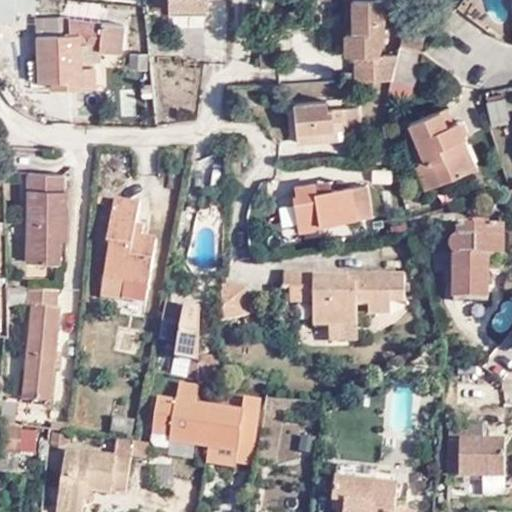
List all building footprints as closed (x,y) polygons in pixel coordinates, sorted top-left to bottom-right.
[(0,0),(0,17),(14,19),(15,8),(15,0),(0,0)] [(15,0),(15,8),(35,10),(36,0),(15,0)] [(104,0),(98,0),(70,0),(72,17),(102,20),(104,0)] [(349,28),(348,0),(341,0),(342,29),(349,28)] [(393,78),(394,67),(396,52),(373,53),(380,28),(380,11),(386,11),(386,0),(348,0),(349,28),(342,29),(342,52),(353,53),(353,77),(393,78)] [(102,20),(72,17),(72,19),(62,19),(62,16),(38,17),(39,59),(31,59),(32,83),(40,82),(53,82),(65,82),(65,88),(100,87),(100,66),(93,65),(93,59),(107,59),(107,47),(125,49),(127,22),(102,20)] [(396,48),(417,54),(419,38),(398,34),(396,48)] [(415,71),(419,54),(417,54),(396,48),(396,52),(394,67),(415,71)] [(412,87),(415,71),(394,67),(393,78),(391,83),(412,87)] [(490,121),(510,117),(506,93),(486,96),(490,121)] [(297,135),(318,133),(317,123),(344,121),(359,120),(358,101),(328,103),(327,94),(295,96),(297,135)] [(410,127),(418,148),(426,169),(433,166),(440,186),(472,173),(460,143),(466,141),(458,124),(453,126),(446,112),(410,127)] [(317,123),(318,133),(344,131),(344,121),(317,123)] [(426,169),(418,148),(413,150),(430,191),(440,186),(433,166),(426,169)] [(59,259),(59,237),(60,228),(66,228),(68,189),(63,188),(64,171),(29,170),(26,257),(59,259)] [(365,210),(361,179),(313,183),(312,175),(292,177),(293,187),(289,188),(293,223),(312,220),(312,216),(365,210)] [(114,195),(111,209),(137,213),(139,198),(114,195)] [(208,206),(224,208),(224,199),(208,198),(208,206)] [(137,213),(111,209),(106,240),(110,241),(104,275),(150,281),(157,238),(141,236),(142,229),(135,228),(135,223),(137,213)] [(503,265),(501,234),(456,237),(457,248),(452,248),(449,252),(448,258),(454,265),(455,309),(489,308),(487,265),(503,265)] [(404,272),(358,273),(358,284),(346,284),(346,276),(315,277),(314,272),(284,273),(284,290),(290,290),(315,289),(316,302),(317,327),(333,327),(360,326),(359,303),(370,303),(371,313),(392,312),(392,299),(392,292),(405,292),(404,272)] [(358,284),(358,273),(346,274),(346,276),(346,284),(358,284)] [(243,286),(220,288),(219,320),(248,312),(243,286)] [(57,291),(27,289),(26,310),(31,310),(26,398),(54,401),(60,309),(56,308),(57,291)] [(315,289),(290,290),(290,302),(316,302),(315,289)] [(215,385),(217,375),(217,357),(197,356),(199,309),(165,303),(159,338),(179,341),(177,356),(192,358),(191,381),(199,383),(215,385)] [(360,338),(360,326),(333,327),(333,339),(360,338)] [(196,399),(199,383),(191,381),(179,379),(176,396),(196,399)] [(483,410),(483,384),(458,384),(457,409),(483,410)] [(243,408),(196,399),(176,396),(159,392),(152,428),(170,431),(169,436),(194,440),(206,442),(236,447),(242,412),(243,408)] [(242,412),(257,414),(260,400),(244,398),(243,408),(242,412)] [(5,401),(4,421),(19,423),(21,403),(5,401)] [(236,447),(233,459),(249,462),(257,414),(242,412),(236,447)] [(130,430),(132,418),(112,415),(110,426),(130,430)] [(450,442),(477,443),(477,425),(450,431),(450,442)] [(35,454),(38,428),(10,426),(7,451),(35,454)] [(168,443),(169,436),(170,431),(152,428),(151,439),(155,441),(168,443)] [(137,441),(117,437),(115,448),(133,451),(137,441)] [(133,451),(133,454),(148,457),(150,444),(137,441),(133,451)] [(236,447),(206,442),(203,458),(233,463),(233,459),(236,447)] [(506,443),(477,443),(450,442),(450,475),(506,477),(506,443)] [(111,485),(123,487),(131,458),(65,448),(56,510),(72,511),(80,511),(83,496),(84,488),(93,489),(109,492),(111,485)] [(411,511),(412,509),(392,506),(394,483),(330,477),(327,499),(345,501),(344,509),(343,511),(411,511)] [(91,497),(93,489),(84,488),(83,496),(91,497)] [(345,501),(327,499),(327,506),(344,509),(345,501)]
